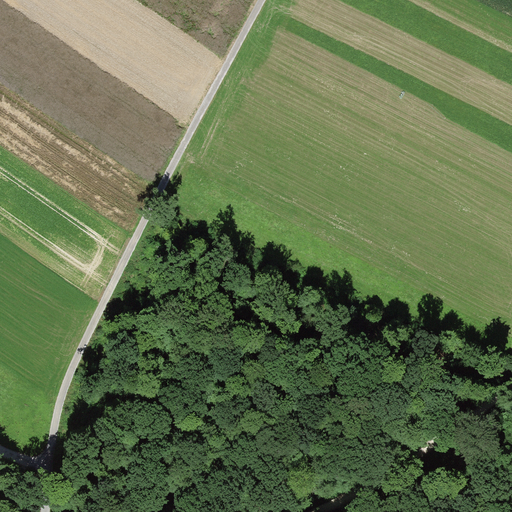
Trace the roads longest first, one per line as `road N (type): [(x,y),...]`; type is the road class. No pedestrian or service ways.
road 1 (track): [(46,477),(61,387),(262,0)]
road 2 (track): [(511,385),(322,511)]
